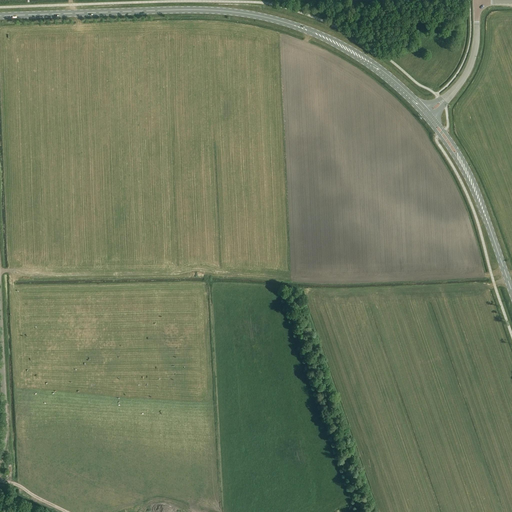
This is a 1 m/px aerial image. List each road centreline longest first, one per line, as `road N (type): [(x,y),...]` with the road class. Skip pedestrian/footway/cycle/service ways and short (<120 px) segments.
road 1 (primary): [(0,16),(157,10)]
road 2 (primary): [(310,33),(367,65),(423,116)]
road 3 (primary): [(425,109),(381,67),(311,30)]
road 4 (primary): [(292,25),(227,11),(157,10)]
road 5 (unclassified): [(0,453),(0,318)]
road 6 (primary): [(423,116),(488,225)]
road 7 (primary): [(488,225),(468,169),(431,116)]
